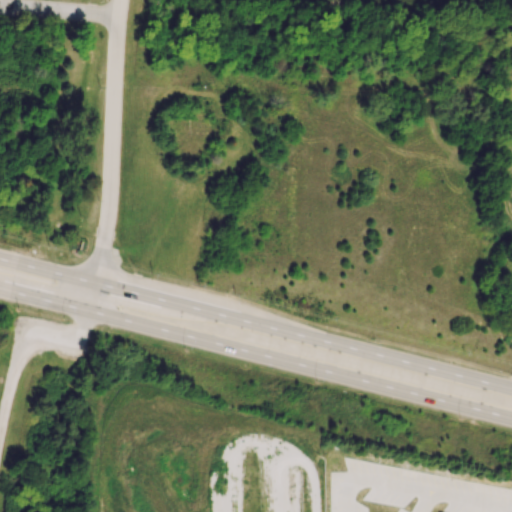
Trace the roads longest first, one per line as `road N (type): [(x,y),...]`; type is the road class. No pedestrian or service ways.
road 1 (primary): [(511,388),(0,258)]
road 2 (primary): [(0,288),(511,418)]
road 3 (residential): [(121,0),(110,203),(88,311)]
